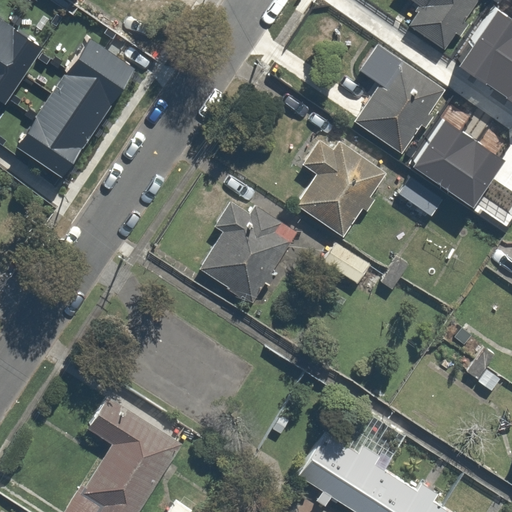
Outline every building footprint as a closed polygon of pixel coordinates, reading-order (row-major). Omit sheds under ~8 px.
[(439,36),(430,51),(486,87),(511,46),(511,35),(468,7),(472,0),(407,0),(400,11),(439,36)] [(43,45),(0,17),(0,100),(5,104),(43,45)] [(368,35),(353,59),(375,76),(351,110),(395,139),(435,80),(368,35)] [(135,75),(88,45),(19,144),(66,177),(135,75)] [(458,73),(433,109),(482,143),(507,107),(458,73)] [(310,165),(291,195),(339,226),(380,163),(331,132),(316,122),(295,155),(310,165)] [(444,189),(407,167),(393,190),(430,213),(444,189)] [(227,194),(188,265),(244,296),(283,224),(227,194)] [(370,259),(330,234),(317,255),(357,280),(370,259)] [(251,357),(148,298),(109,365),(212,424),(251,357)] [(101,435),(61,506),(71,511),(193,511),(196,508),(152,483),(180,434),(99,388),(79,422),(101,435)] [(473,511),(470,510),(469,511),(455,511),(434,499),(439,490),(415,475),(409,483),(369,458),(374,449),(325,418),(292,471),(313,484),(308,491),(322,500),(326,493),(356,511),(473,511)]
